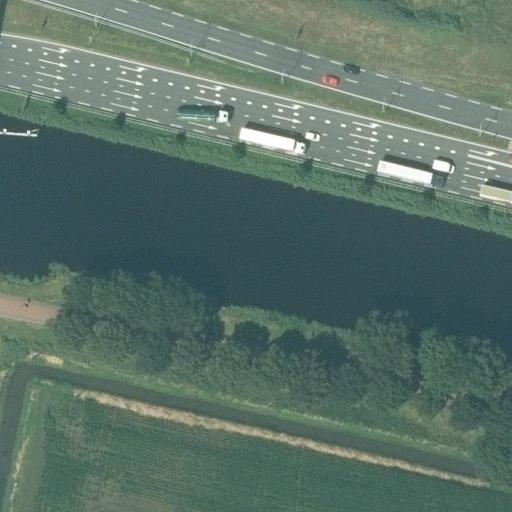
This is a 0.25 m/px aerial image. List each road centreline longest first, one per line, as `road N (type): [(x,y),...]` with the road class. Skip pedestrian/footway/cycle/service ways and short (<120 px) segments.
road 1 (trunk): [(0,70),(511,195)]
road 2 (tertiary): [(511,412),(0,303)]
road 3 (trunk): [(511,126),(87,0)]
